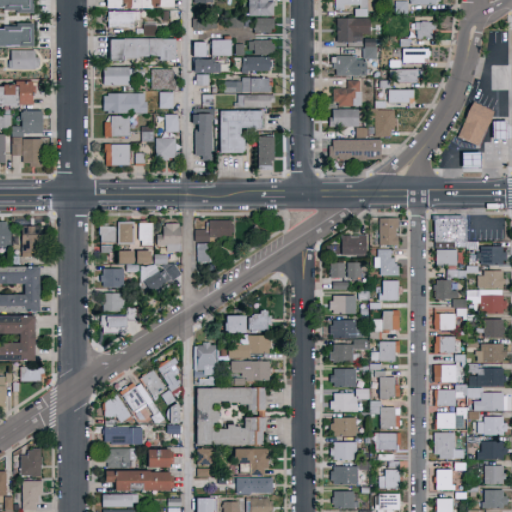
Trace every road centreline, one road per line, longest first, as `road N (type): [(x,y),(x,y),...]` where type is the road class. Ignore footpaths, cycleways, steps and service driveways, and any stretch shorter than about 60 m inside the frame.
road 1 (residential): [(75,511),(74,0)]
road 2 (tertiary): [(0,445),(364,198)]
road 3 (tertiary): [(304,198),(0,199)]
road 4 (residential): [(304,511),(304,237)]
road 5 (residential): [(418,511),(418,253)]
road 6 (residential): [(304,198),(303,0)]
road 7 (residential): [(416,150),(434,135),(465,77),(480,0)]
